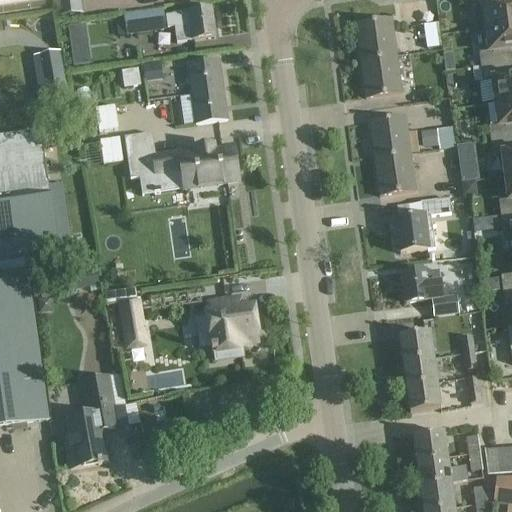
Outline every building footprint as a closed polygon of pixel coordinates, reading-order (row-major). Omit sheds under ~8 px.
[(0,0),(0,15),(47,9),(45,0),(0,0)] [(78,0),(58,0),(61,18),(81,15),(78,0)] [(485,31),(511,27),(511,3),(502,4),(501,0),(471,0),(473,10),(482,9),(485,31)] [(174,30),(177,45),(190,43),(190,44),(216,40),(212,10),(175,15),(175,16),(172,17),(166,18),(168,30),(174,30)] [(163,12),(124,17),(127,36),(165,31),(163,12)] [(355,27),(361,64),(397,59),(392,22),(355,27)] [(86,26),(68,28),(74,68),(91,66),(86,26)] [(508,52),(511,51),(511,27),(485,31),(488,54),(478,55),(480,69),(510,65),(508,52)] [(421,45),(407,47),(409,57),(411,56),(411,57),(422,55),(422,54),(421,45)] [(28,61),(37,108),(67,102),(59,55),(28,61)] [(366,101),(386,98),(402,96),(397,59),(361,64),(366,101)] [(190,97),(223,92),(219,62),(186,66),(190,97)] [(160,64),(142,67),(145,85),(163,83),(160,64)] [(492,83),(494,104),(511,101),(511,78),(511,79),(510,65),(480,69),(482,84),(492,83)] [(139,71),(122,74),(124,90),(141,88),(139,71)] [(190,97),(195,127),(228,123),(223,92),(190,97)] [(409,105),(421,104),(422,121),(449,120),(448,101),(430,102),(429,92),(409,93),(409,105)] [(511,101),(494,104),(498,129),(488,130),(490,143),(511,140),(511,101)] [(167,116),(153,118),(154,131),(168,129),(167,116)] [(375,162),(409,157),(404,120),(369,125),(375,162)] [(439,152),(455,150),(452,130),(436,132),(436,133),(421,134),(423,150),(439,149),(439,152)] [(0,204),(50,198),(41,137),(0,142),(0,204)] [(504,179),(511,178),(511,140),(490,143),(492,159),(502,158),(504,179)] [(180,153),(152,157),(155,181),(183,177),(185,191),(237,183),(232,149),(217,151),(216,146),(192,150),(193,155),(180,157),(180,153)] [(466,148),(457,149),(459,161),(468,160),(466,148)] [(437,161),(444,172),(458,165),(451,153),(437,161)] [(380,199),(400,196),(415,194),(409,157),(375,162),(380,199)] [(499,218),(511,216),(511,178),(504,179),(507,203),(498,204),(498,208),(499,218)] [(62,196),(50,198),(0,204),(0,277),(26,274),(26,272),(24,260),(58,256),(53,226),(66,224),(62,196)] [(455,202),(448,203),(450,216),(457,215),(455,202)] [(400,256),(420,253),(427,252),(425,233),(452,229),(448,203),(420,206),(421,219),(396,222),(400,256)] [(467,215),(455,216),(457,228),(469,227),(467,215)] [(511,232),(511,237),(511,216),(499,218),(501,233),(511,232)] [(484,220),(472,221),(475,242),(487,240),(484,220)] [(70,278),(63,279),(65,293),(72,292),(98,288),(95,269),(69,272),(70,278)] [(433,302),(435,318),(459,315),(457,300),(442,302),(438,273),(425,275),(425,273),(402,276),(406,305),(433,302)] [(26,274),(0,277),(0,429),(49,422),(46,403),(28,284),(26,274)] [(511,277),(501,279),(503,293),(511,291),(511,277)] [(511,307),(511,291),(503,293),(505,309),(511,307)] [(52,300),(37,302),(39,315),(54,314),(52,300)] [(122,340),(144,336),(139,302),(116,305),(122,340)] [(239,306),(230,307),(229,303),(213,305),(215,315),(206,316),(207,321),(197,322),(201,349),(211,348),(212,356),(216,355),(217,363),(243,359),(242,351),(248,351),(247,343),(258,341),(254,309),(240,311),(239,306)] [(463,356),(487,353),(483,329),(460,332),(463,356)] [(400,339),(403,365),(434,360),(430,335),(400,339)] [(466,374),(489,370),(487,353),(463,356),(466,374)] [(407,390),(438,386),(434,360),(403,365),(407,390)] [(65,438),(67,451),(70,471),(110,464),(104,432),(118,430),(114,410),(108,379),(79,385),(85,418),(68,421),(71,437),(65,438)] [(467,388),(470,407),(481,405),(477,380),(467,381),(467,383),(451,385),(452,390),(467,388)] [(150,382),(128,386),(130,398),(152,395),(150,382)] [(407,390),(410,415),(441,411),(438,386),(407,390)] [(417,464),(448,459),(444,435),(413,439),(417,464)] [(466,441),(468,456),(480,454),(478,439),(466,441)] [(511,458),(511,450),(498,451),(500,476),(511,475),(511,458)] [(500,476),(498,451),(484,452),(488,477),(500,476)] [(468,456),(471,474),(483,472),(480,454),(468,456)] [(417,464),(421,490),(451,486),(451,485),(468,483),(466,469),(449,471),(448,459),(417,464)] [(511,511),(511,479),(497,480),(493,506),(508,508),(507,511),(511,511)] [(423,511),(446,511),(455,511),(451,486),(421,490),(423,511)] [(473,491),(475,508),(487,506),(493,505),(494,488),(473,491)]
